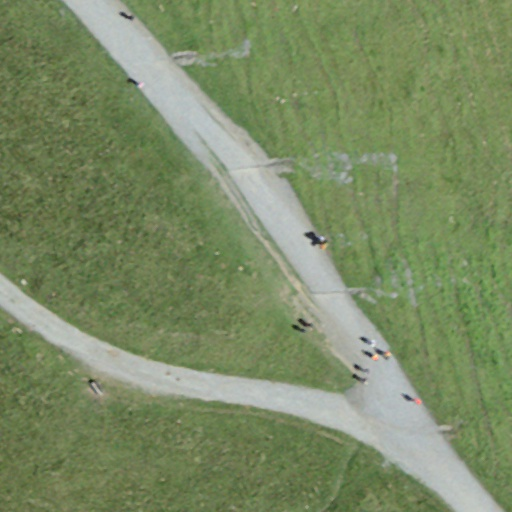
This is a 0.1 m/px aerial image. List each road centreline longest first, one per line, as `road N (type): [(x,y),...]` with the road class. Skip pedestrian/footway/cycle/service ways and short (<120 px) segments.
road 1 (track): [(90,0),(248,174),(493,511)]
road 2 (track): [(430,433),(375,410),(250,380),(133,365),(65,327),(0,272)]
